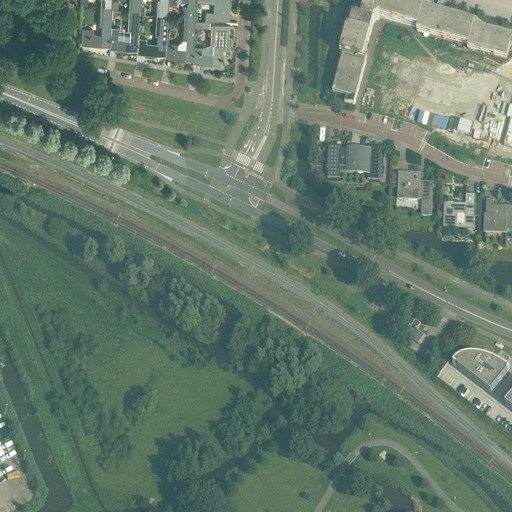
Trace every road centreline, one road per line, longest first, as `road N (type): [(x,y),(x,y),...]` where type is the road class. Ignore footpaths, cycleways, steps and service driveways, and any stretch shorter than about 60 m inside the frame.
road 1 (residential): [(511,181),(334,116),(275,113)]
road 2 (residential): [(223,103),(66,64),(70,0)]
road 3 (unclassified): [(232,202),(410,284)]
road 4 (unclassified): [(410,284),(249,190)]
road 5 (unclassified): [(102,135),(232,202)]
road 6 (unclassified): [(234,183),(102,135)]
